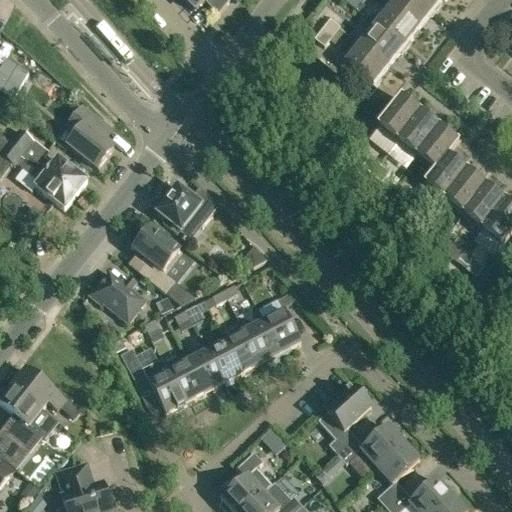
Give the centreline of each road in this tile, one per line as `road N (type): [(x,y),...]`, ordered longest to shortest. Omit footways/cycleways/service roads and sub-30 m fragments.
road 1 (residential): [(511,402),(218,68)]
road 2 (residential): [(498,511),(349,348),(188,490)]
road 3 (residential): [(0,343),(164,140)]
road 4 (residential): [(164,140),(25,0)]
road 5 (residential): [(511,97),(473,67),(474,41),(507,0)]
